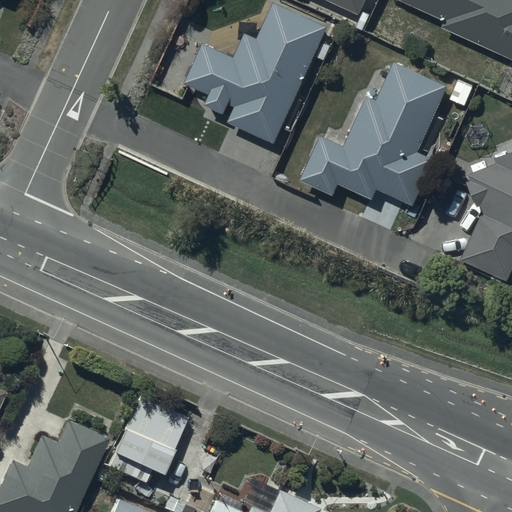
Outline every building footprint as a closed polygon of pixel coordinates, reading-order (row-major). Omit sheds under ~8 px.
[(205,36),(185,77),(208,88),(205,96),(224,105),(228,96),(235,100),(229,114),(274,136),(329,21),(284,0),(272,0),(257,33),(245,28),(235,50),(205,36)] [(340,0),(360,9),(363,0),(340,0)] [(511,0),(415,0),(446,14),(444,20),(511,50),(511,0)] [(321,128),(301,173),(334,188),(338,178),(372,193),(378,181),(415,198),(435,154),(417,146),(447,80),(395,56),(378,93),(367,88),(344,138),(321,128)] [(482,209),(461,252),(507,274),(511,264),(511,143),(493,150),(495,155),(467,166),(469,173),(466,174),(477,202),(481,200),(484,208),(482,209)] [(25,459),(11,453),(0,476),(0,506),(12,511),(71,511),(109,432),(67,412),(56,436),(40,428),(25,459)] [(203,446),(179,435),(155,486),(179,497),(203,446)] [(265,506),(249,499),(242,511),(322,511),(318,510),(321,501),(276,481),(265,506)] [(165,511),(118,492),(109,511),(165,511)] [(235,511),(239,504),(213,492),(203,511),(235,511)]
